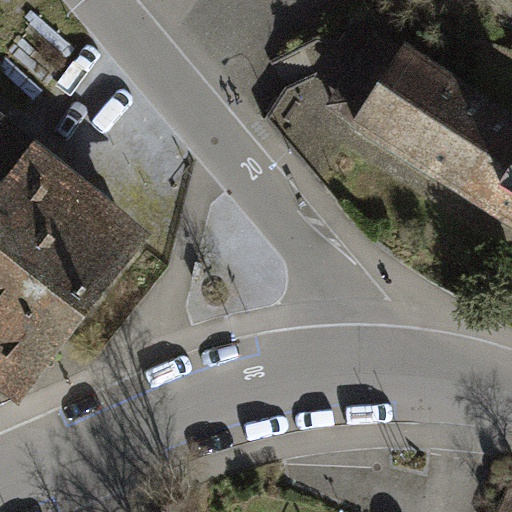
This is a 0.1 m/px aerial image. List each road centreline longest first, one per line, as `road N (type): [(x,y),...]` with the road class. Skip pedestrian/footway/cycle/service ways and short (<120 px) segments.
road 1 (residential): [(414,370),(102,0)]
road 2 (residential): [(414,370),(313,374),(227,392),(0,487)]
